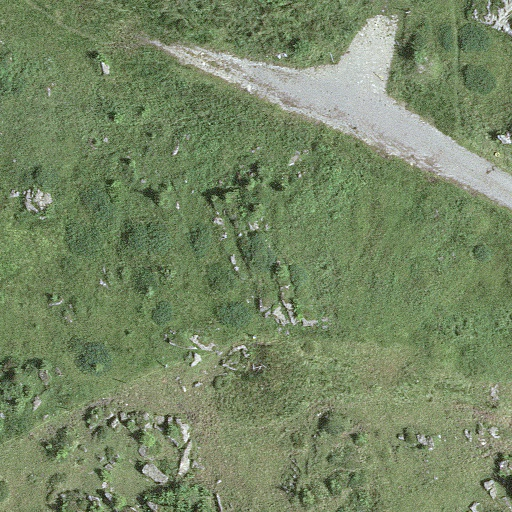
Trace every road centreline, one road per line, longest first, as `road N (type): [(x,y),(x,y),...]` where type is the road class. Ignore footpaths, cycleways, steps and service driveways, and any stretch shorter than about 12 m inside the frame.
road 1 (track): [(337,108),(151,40)]
road 2 (track): [(511,195),(337,108)]
